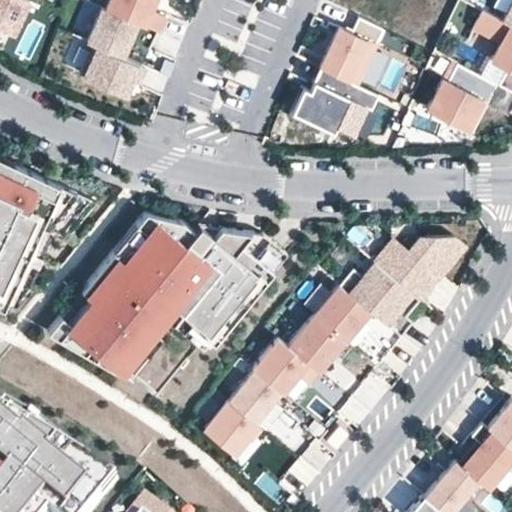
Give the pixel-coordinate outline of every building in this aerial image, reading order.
[(0,0),(0,24),(12,30),(26,0),(0,0)] [(106,0),(104,5),(135,19),(150,26),(156,11),(141,4),(142,0),(106,0)] [(511,0),(510,0),(502,18),(511,23),(511,0)] [(119,53),(135,19),(104,5),(100,4),(85,38),(119,53)] [(497,81),(511,89),(511,23),(502,18),(482,7),(473,24),(499,38),(490,55),(507,63),(497,81)] [(337,23),(318,63),(356,79),(381,25),(356,13),(349,29),(337,23)] [(85,38),(76,34),(63,63),(125,91),(131,77),(138,80),(145,65),(119,53),(85,38)] [(486,100),(496,81),(456,60),(447,78),(442,75),(427,105),(467,126),(482,98),(486,100)] [(356,79),(318,63),(310,84),(300,80),(288,108),(332,126),(344,96),(364,105),(372,86),(356,79)] [(0,154),(0,169),(13,176),(19,163),(0,154)] [(0,299),(11,275),(37,219),(49,225),(53,227),(70,207),(82,213),(93,199),(19,163),(13,176),(0,169),(0,299)] [(70,207),(53,227),(65,233),(82,213),(70,207)] [(212,340),(286,251),(262,230),(209,223),(205,227),(199,222),(193,228),(181,217),(144,209),(136,219),(147,228),(122,258),(111,249),(79,287),(90,296),(69,322),(58,313),(45,329),(116,369),(172,302),(190,317),(188,320),(212,340)] [(37,219),(11,275),(23,281),(49,225),(37,219)] [(373,258),(378,262),(413,291),(417,294),(428,281),(428,278),(438,266),(440,268),(463,239),(452,230),(416,231),(404,245),(390,233),(371,256),(373,258)] [(366,276),(378,262),(373,258),(361,272),(366,276)] [(339,282),(369,306),(400,332),(411,318),(404,312),(399,308),(413,291),(378,262),(366,276),(352,265),(339,282)] [(339,282),(313,313),(343,337),(369,306),(339,282)] [(417,294),(413,291),(399,308),(404,312),(419,295),(417,294)] [(313,313),(288,344),(317,368),(343,337),(313,313)] [(277,335),(253,367),(279,388),(281,390),(296,372),(308,382),(318,369),(317,368),(288,344),(277,335)] [(337,363),(328,374),(347,388),(356,377),(337,363)] [(253,419),(279,388),(253,367),(228,398),(253,419)] [(346,407),(368,417),(386,380),(364,369),(346,407)] [(511,395),(511,394),(486,424),(511,445),(511,395)] [(252,434),(260,424),(253,419),(228,398),(226,396),(205,422),(234,447),(248,430),(252,434)] [(82,469),(89,461),(33,414),(31,417),(12,401),(4,409),(24,426),(27,422),(82,469)] [(49,511),(50,511),(51,511),(89,511),(95,505),(87,498),(108,473),(89,461),(82,469),(27,422),(24,426),(4,409),(0,406),(0,511),(49,511)] [(485,484),(511,452),(511,445),(486,424),(481,419),(470,432),(476,437),(479,440),(460,462),(475,475),(485,484)] [(338,423),(326,438),(334,445),(347,431),(338,423)] [(281,473),(302,491),(335,456),(314,437),(281,473)] [(456,459),(460,462),(479,440),(476,437),(456,459)] [(445,511),(475,475),(460,462),(456,459),(453,457),(423,492),(445,511)] [(87,498),(95,505),(116,478),(108,473),(87,498)] [(446,511),(445,511),(423,492),(421,491),(406,510),(407,511),(446,511)] [(166,511),(147,495),(132,511),(166,511)]
